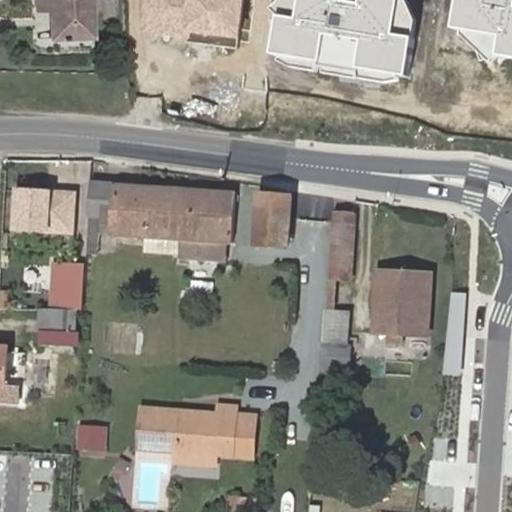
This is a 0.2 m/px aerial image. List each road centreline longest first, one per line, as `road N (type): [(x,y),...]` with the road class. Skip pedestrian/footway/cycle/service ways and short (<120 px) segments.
road 1 (tertiary): [(0,133),(128,137),(441,178),(511,201)]
road 2 (unknown): [(262,0),(246,251),(260,260),(311,263)]
road 3 (residential): [(511,297),(497,341),(485,511)]
road 4 (unknown): [(140,0),(148,140)]
